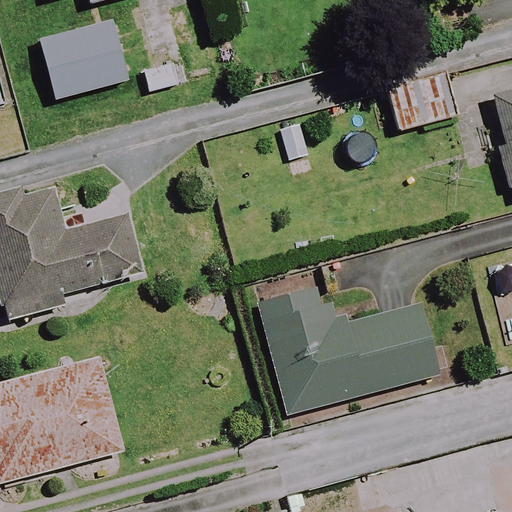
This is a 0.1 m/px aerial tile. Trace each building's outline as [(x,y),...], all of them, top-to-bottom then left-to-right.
[(133,0),(44,0),(46,5),(65,0),(81,0),(84,11),(133,0)] [(413,6),(411,0),(374,0),(378,15),(413,6)] [(214,83),(196,4),(135,17),(153,97),(214,83)] [(452,124),(441,76),(383,89),(394,137),(452,124)] [(511,100),(490,105),(511,196),(511,100)] [(115,179),(51,193),(0,204),(0,315),(2,327),(61,313),(58,300),(139,282),(115,179)] [(321,335),(312,300),(258,313),(284,420),(437,383),(419,311),(321,335)] [(0,489),(121,458),(96,363),(0,388),(0,489)]
